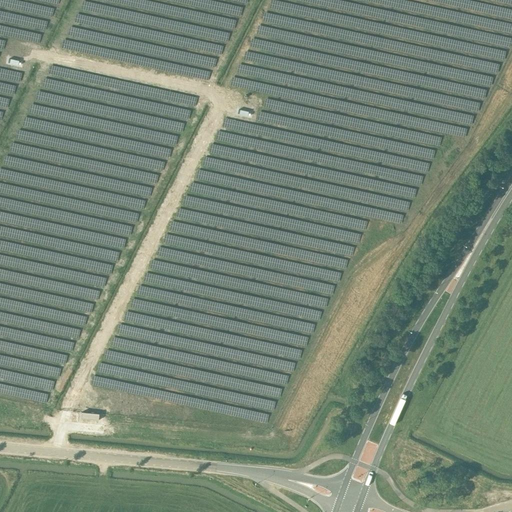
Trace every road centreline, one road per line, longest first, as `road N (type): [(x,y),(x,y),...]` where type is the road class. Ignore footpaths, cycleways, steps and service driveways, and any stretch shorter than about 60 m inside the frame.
road 1 (primary): [(500,203),(419,324),(342,491)]
road 2 (primary): [(361,498),(500,203)]
road 3 (unclassified): [(255,471),(0,446)]
